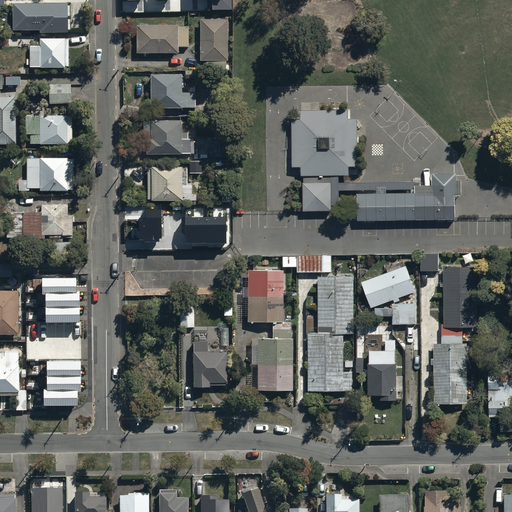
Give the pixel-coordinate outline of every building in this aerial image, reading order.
[(127,0),(128,0),(129,0),(211,0),(212,10),(232,9),(231,0),(127,0)] [(69,3),(12,4),(13,31),(40,31),(40,33),(68,33),(68,30),(70,30),(70,19),(67,19),(67,16),(70,16),(69,3)] [(227,20),(199,20),(199,60),(206,60),(206,70),(226,70),(226,61),(227,61),(227,20)] [(178,25),(137,25),(136,53),(178,53),(178,47),(189,47),(189,27),(178,27),(178,25)] [(280,27),(245,27),(245,90),(247,90),(247,109),(279,109),(280,27)] [(12,35),(0,34),(0,46),(12,46),(12,35)] [(69,38),(40,38),(39,47),(29,47),(29,68),(64,68),(64,66),(69,66),(69,38)] [(181,75),(150,75),(150,108),(195,109),(195,93),(181,93),(181,75)] [(70,84),(49,85),(49,105),(71,104),(70,84)] [(0,144),(15,145),(16,97),(0,97),(0,144)] [(346,121),(346,113),(304,113),(304,122),(295,122),(295,165),(304,165),(304,176),(348,176),(348,167),(357,167),(357,121),(346,121)] [(71,116),(26,116),(26,135),(30,135),(30,144),(71,144),(71,116)] [(146,143),(146,154),(193,153),(192,139),(188,139),(188,132),(181,132),(181,120),(143,121),(143,143),(146,143)] [(73,159),(26,159),(26,181),(19,181),(19,192),(29,192),(29,189),(40,189),(40,192),(68,192),(68,189),(73,189),(73,159)] [(151,199),(151,201),(195,202),(195,195),(192,195),(192,185),(182,184),(182,166),(151,166),(151,168),(148,168),(148,199),(151,199)] [(456,219),(455,175),(434,175),(434,198),(349,198),(349,220),(456,219)] [(331,185),(305,186),(305,211),(331,211),(331,185)] [(280,193),(267,192),(267,221),(280,222),(280,193)] [(40,212),(6,212),(6,237),(22,237),(22,240),(45,239),(45,236),(50,235),(50,239),(52,239),(52,258),(71,258),(71,242),(63,242),(63,238),(72,238),(72,215),(67,215),(67,204),(40,205),(40,212)] [(230,212),(208,212),(208,225),(230,225),(230,212)] [(152,245),(152,248),(202,247),(201,233),(205,233),(205,222),(183,222),(183,213),(151,214),(151,216),(144,217),(145,232),(147,232),(147,246),(152,245)] [(439,254),(420,255),(420,272),(440,272),(439,254)] [(322,255),(295,255),(295,273),(322,273),(322,255)] [(387,273),(362,283),(371,308),(393,300),(394,303),(401,300),(400,298),(416,292),(403,259),(385,266),(387,273)] [(12,265),(0,264),(0,277),(12,278),(12,265)] [(473,267),(444,267),(444,325),(441,325),(441,344),(434,344),(434,358),(431,358),(431,366),(433,366),(433,405),(469,404),(469,344),(464,344),(464,327),(473,327),(473,267)] [(293,391),(293,326),(292,326),(292,320),(283,320),(283,270),(247,270),(247,322),(272,322),(272,338),(257,338),(257,342),(251,342),(251,366),(257,366),(257,391),(293,391)] [(354,334),(355,276),(319,276),(318,332),(309,332),(308,390),(352,391),(353,361),(344,361),(344,334),(354,334)] [(45,295),(46,322),(80,322),(79,291),(76,291),(76,278),(42,278),(42,295),(45,295)] [(18,292),(0,291),(0,334),(17,335),(18,292)] [(232,302),(224,302),(224,316),(232,316),(232,302)] [(195,303),(179,303),(179,327),(195,327),(195,303)] [(416,303),(392,304),(392,325),(416,325),(416,303)] [(170,332),(171,334),(171,349),(179,349),(179,332),(170,332)] [(207,335),(192,336),(193,387),(210,387),(210,385),(226,385),(226,351),(207,352),(207,335)] [(370,363),(368,363),(368,395),(378,395),(378,401),(397,400),(396,341),(385,342),(385,345),(382,345),(382,350),(369,351),(370,363)] [(157,347),(141,347),(141,388),(152,388),(152,394),(175,394),(176,352),(157,352),(157,347)] [(19,352),(0,351),(0,395),(19,395),(19,352)] [(81,361),(47,361),(47,389),(44,389),(44,406),(78,405),(77,392),(81,392),(81,361)] [(511,378),(488,379),(489,417),(511,416),(511,378)] [(264,511),(261,504),(267,502),(265,496),(260,497),(257,488),(248,491),(248,489),(239,492),(241,498),(243,497),(248,511),(264,511)] [(175,491),(159,491),(159,511),(188,511),(188,499),(175,499),(175,491)] [(460,511),(460,508),(448,508),(448,492),(426,492),(426,509),(425,509),(424,511),(460,511)] [(89,493),(75,493),(74,511),(106,511),(106,498),(89,499),(89,493)] [(148,511),(149,495),(144,495),(144,493),(133,493),(133,495),(128,495),(128,497),(119,497),(118,511),(148,511)] [(44,494),(29,495),(29,511),(61,511),(61,499),(44,499),(44,494)] [(218,494),(200,495),(200,511),(228,511),(229,500),(218,500),(218,494)] [(0,511),(15,511),(15,496),(0,495),(0,511)] [(409,511),(409,495),(380,496),(380,511),(409,511)] [(359,511),(359,497),(327,496),(326,511),(359,511)]
